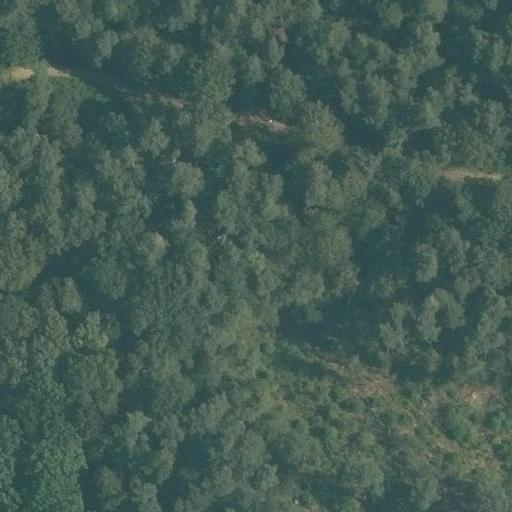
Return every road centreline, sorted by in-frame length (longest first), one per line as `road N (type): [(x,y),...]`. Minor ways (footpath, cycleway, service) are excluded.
road 1 (track): [(0,87),(40,68),(511,181)]
road 2 (track): [(95,511),(0,198)]
